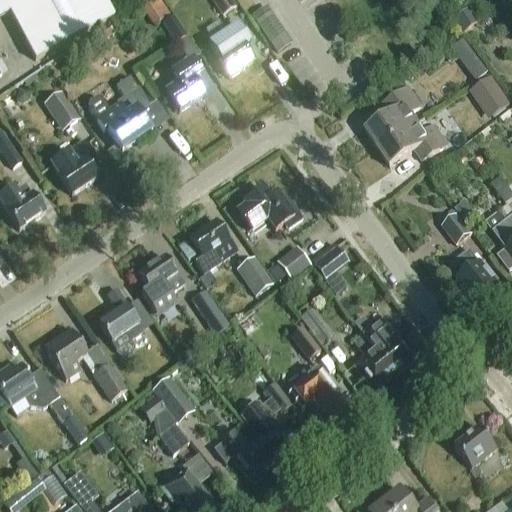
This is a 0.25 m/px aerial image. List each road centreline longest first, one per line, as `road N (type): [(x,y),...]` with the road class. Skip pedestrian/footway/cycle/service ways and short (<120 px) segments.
road 1 (residential): [(0,321),(289,134),(307,145),(478,371)]
road 2 (residential): [(295,511),(478,371)]
